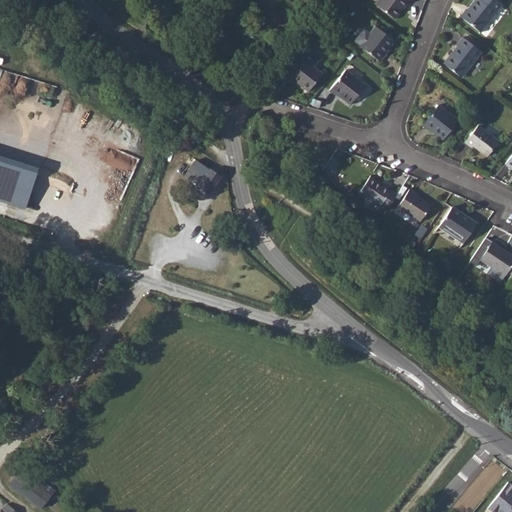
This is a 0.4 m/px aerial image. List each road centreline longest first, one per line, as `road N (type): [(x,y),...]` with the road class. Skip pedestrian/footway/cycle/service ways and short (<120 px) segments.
road 1 (tertiary): [(81,0),(222,116),(252,223),(288,271),(355,330)]
road 2 (residential): [(150,283),(58,396),(0,452)]
road 3 (unclassified): [(150,283),(344,338),(355,330)]
road 4 (tertiary): [(355,330),(495,438)]
road 5 (residential): [(386,150),(442,0)]
road 6 (unclassified): [(0,234),(150,283)]
road 7 (residential): [(386,150),(511,207)]
road 8 (residential): [(260,108),(386,150)]
